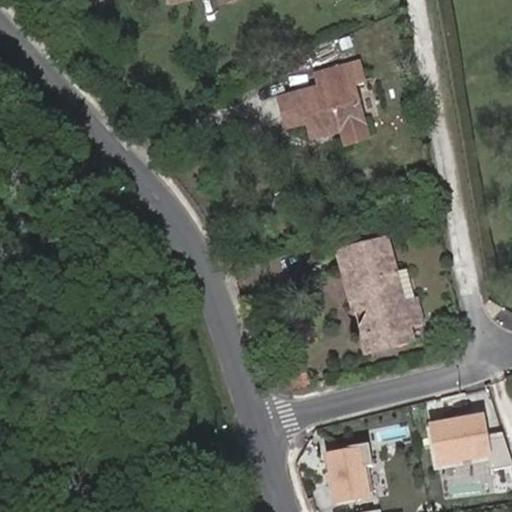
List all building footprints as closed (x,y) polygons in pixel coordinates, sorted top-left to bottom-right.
[(321,90),(280,101),(288,129),(307,123),(312,142),(342,133),(346,147),(370,140),(356,87),(365,84),(360,66),(317,78),(321,90)] [(387,345),(400,345),(413,342),(409,328),(423,324),(417,304),(403,308),(394,276),(397,276),(388,243),(359,251),(362,265),(344,270),(356,312),(371,308),(373,313),(363,333),(387,345)] [(362,265),(359,251),(340,256),(344,270),(362,265)] [(368,355),(400,345),(387,345),(363,333),(368,355)] [(305,365),(280,372),(285,389),(310,382),(305,365)] [(484,411),(427,421),(435,466),(490,456),(492,468),(511,464),(511,452),(508,431),(489,434),(484,411)] [(336,506),(379,495),(364,442),(322,453),(336,506)] [(452,479),(490,475),(488,460),(450,464),(452,479)]
